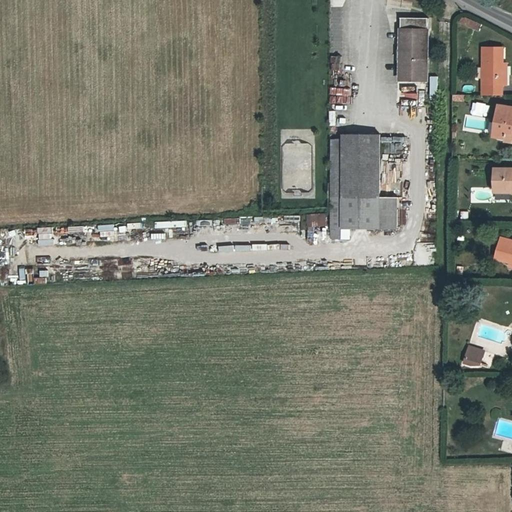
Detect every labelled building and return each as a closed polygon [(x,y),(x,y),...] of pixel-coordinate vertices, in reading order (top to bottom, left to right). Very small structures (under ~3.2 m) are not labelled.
[(429,17),(401,17),(400,56),(404,56),(404,85),(425,86),(425,56),(429,56),(429,17)] [(480,24),(460,17),(458,23),(478,30),(480,24)] [(481,95),(501,95),(501,85),(498,85),(498,76),(501,76),(502,47),(482,47),(481,95)] [(335,69),(344,70),(346,57),(338,55),(335,69)] [(474,110),(483,111),(484,102),(475,101),(474,110)] [(506,137),(506,141),(511,141),(511,107),(498,106),(493,135),(506,137)] [(386,136),(385,152),(390,152),(391,142),(406,142),(407,137),(386,136)] [(380,214),(380,190),(380,137),(343,137),(343,144),(332,144),(332,216),(380,214)] [(511,169),(494,170),(495,189),(511,188),(511,192),(511,169)] [(398,190),(380,190),(380,214),(386,213),(398,213),(398,190)] [(321,227),(328,227),(328,214),(310,214),(310,239),(321,239),(321,227)] [(344,220),(380,220),(380,214),(332,216),(332,220),(333,220),(333,230),(344,230),(344,220)] [(511,261),(511,239),(503,237),(496,256),(511,261)] [(34,271),(35,283),(48,282),(48,270),(34,271)] [(467,358),(481,363),(485,353),(470,348),(467,358)] [(480,366),(481,363),(467,358),(465,364),(472,367),(480,366)]
